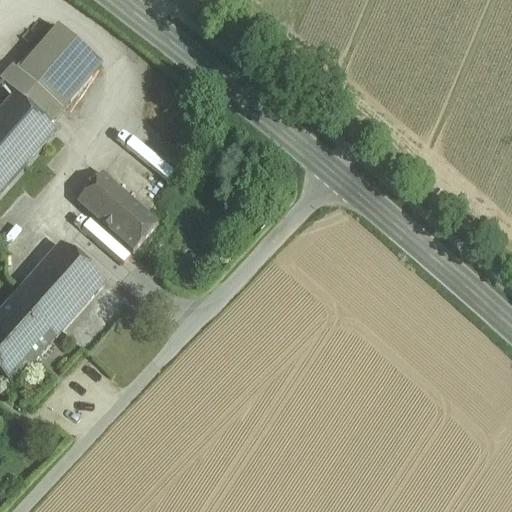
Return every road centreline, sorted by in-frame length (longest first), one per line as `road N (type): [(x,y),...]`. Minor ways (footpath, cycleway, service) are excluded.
road 1 (unclassified): [(332,174),(17,511)]
road 2 (secondary): [(332,174),(111,0)]
road 3 (secondary): [(511,328),(332,174)]
road 4 (unknown): [(96,0),(32,119)]
